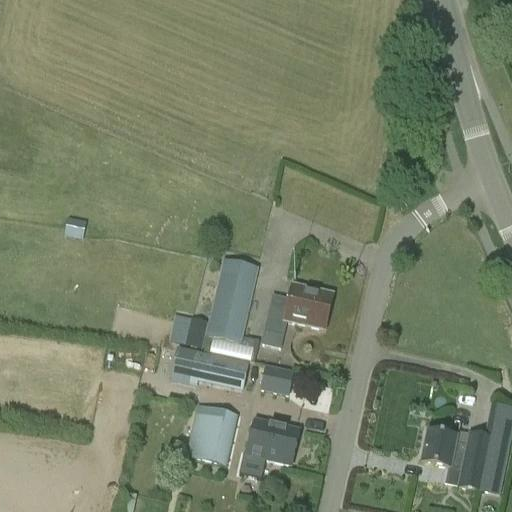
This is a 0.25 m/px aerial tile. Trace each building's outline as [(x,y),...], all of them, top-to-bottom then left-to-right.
[(68,222),(64,239),(82,243),(85,225),(68,222)] [(206,339),(203,356),(254,367),(259,345),(242,341),(258,272),(222,264),(208,326),(205,339),(206,339)] [(280,353),(287,324),(324,333),(332,298),(292,289),(289,302),(272,298),(260,349),(280,353)] [(200,353),(207,325),(192,322),(190,321),(190,322),(185,346),(184,349),(200,353)] [(248,367),(177,353),(170,385),(196,391),(197,386),(243,396),(248,367)] [(259,394),(288,401),(293,376),(265,370),(259,394)] [(198,409),(188,449),(186,460),(226,469),(237,418),(198,409)] [(459,491),(494,498),(500,465),(506,466),(511,436),(511,412),(493,409),(487,441),(469,437),(459,491)] [(261,485),(266,464),(291,469),(298,434),(255,426),(248,457),(242,456),(236,479),(261,485)] [(457,441),(428,434),(421,467),(450,473),(457,441)]
